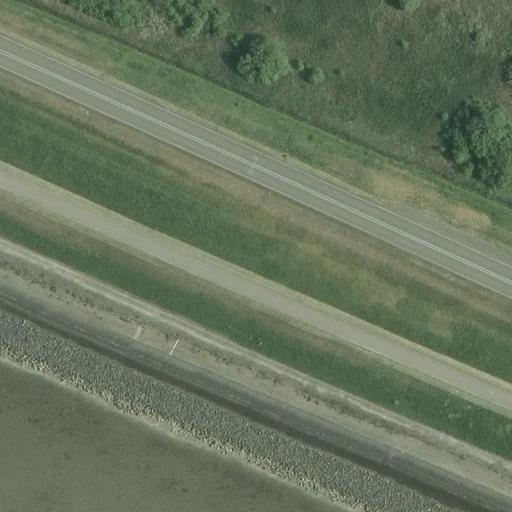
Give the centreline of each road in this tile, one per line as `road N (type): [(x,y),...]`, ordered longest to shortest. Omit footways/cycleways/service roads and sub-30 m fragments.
road 1 (trunk): [(511,278),(0,43)]
road 2 (unclassified): [(511,392),(0,168)]
